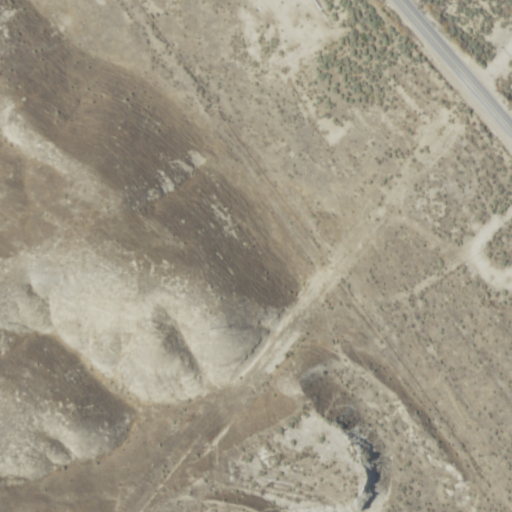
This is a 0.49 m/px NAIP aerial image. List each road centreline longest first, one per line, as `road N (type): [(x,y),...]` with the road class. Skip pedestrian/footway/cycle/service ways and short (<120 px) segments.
road 1 (track): [(177,0),(229,93),(334,209),(508,511)]
road 2 (tertiary): [(511,122),(407,0)]
